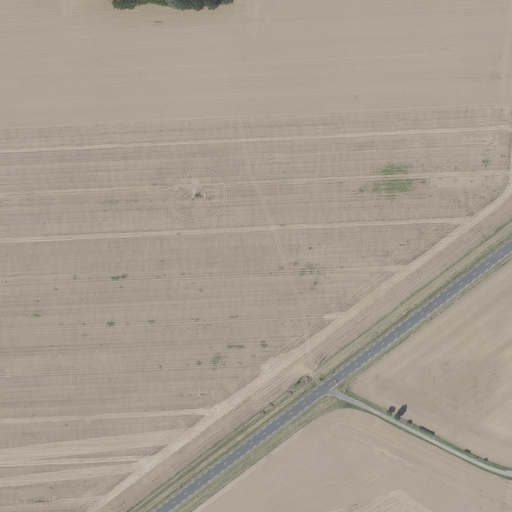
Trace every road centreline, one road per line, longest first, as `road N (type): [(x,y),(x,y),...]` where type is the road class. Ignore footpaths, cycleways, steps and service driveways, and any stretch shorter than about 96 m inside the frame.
road 1 (primary): [(511,245),(325,387)]
road 2 (unclassified): [(325,387),(511,475)]
road 3 (primary): [(325,387),(162,511)]
